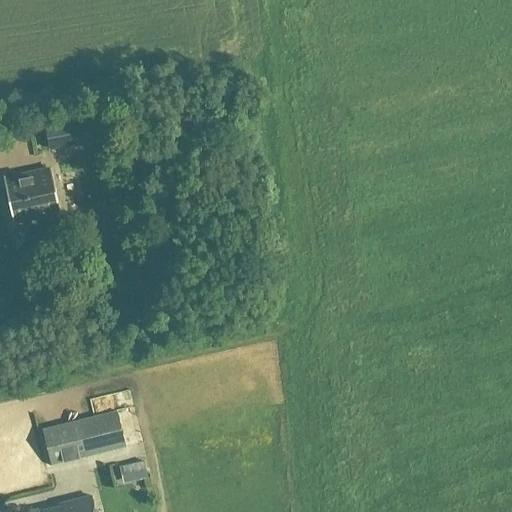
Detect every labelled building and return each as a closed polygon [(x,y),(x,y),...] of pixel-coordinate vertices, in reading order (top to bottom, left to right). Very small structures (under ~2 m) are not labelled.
[(49,150),(98,140),(92,109),(43,120),(49,150)] [(49,167),(4,176),(14,225),(59,216),(49,167)] [(149,193),(138,195),(140,204),(151,201),(149,193)] [(99,213),(71,218),(75,240),(103,234),(99,213)] [(84,239),(87,256),(107,251),(103,236),(84,239)] [(35,324),(43,323),(41,313),(33,314),(35,324)] [(137,395),(113,396),(114,410),(129,409),(129,411),(138,410),(137,395)] [(69,424),(42,431),(50,465),(125,446),(117,413),(92,419),(91,413),(68,419),(69,424)] [(143,461),(119,467),(123,484),(148,478),(143,461)] [(92,511),(88,497),(53,506),(54,509),(42,511),(41,511),(92,511)]
